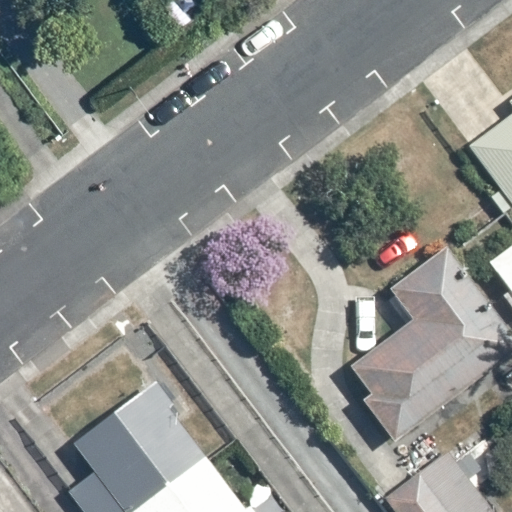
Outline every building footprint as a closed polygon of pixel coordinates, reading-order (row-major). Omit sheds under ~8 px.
[(511,104),(464,141),(511,205),(511,104)] [(511,245),(486,263),(511,300),(511,245)] [(511,357),(511,349),(442,253),(393,289),(417,322),(353,368),(373,396),(366,401),(395,442),(511,357)] [(251,511),(156,384),(78,443),(98,470),(70,491),(85,511),(251,511)] [(499,511),(455,447),(386,494),(397,511),(499,511)]
